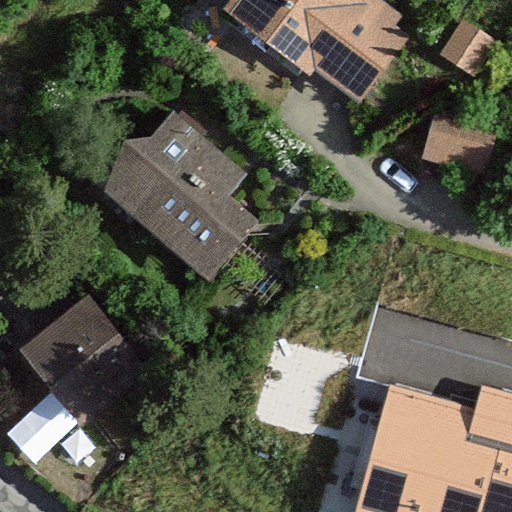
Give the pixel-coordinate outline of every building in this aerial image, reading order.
[(236,0),(313,62),(319,55),(362,90),(408,34),(393,22),(399,15),(381,0),(236,0)] [(498,39),(468,20),(449,49),(479,69),(498,39)] [(500,125),(445,109),(434,152),(488,168),(500,125)] [(238,171),(166,111),(103,186),(208,275),(258,216),(224,187),(238,171)] [(85,298),(26,348),(81,415),(141,366),(85,298)] [(511,358),(458,344),(442,406),(470,414),(467,425),(508,436),(511,420),(511,358)]
